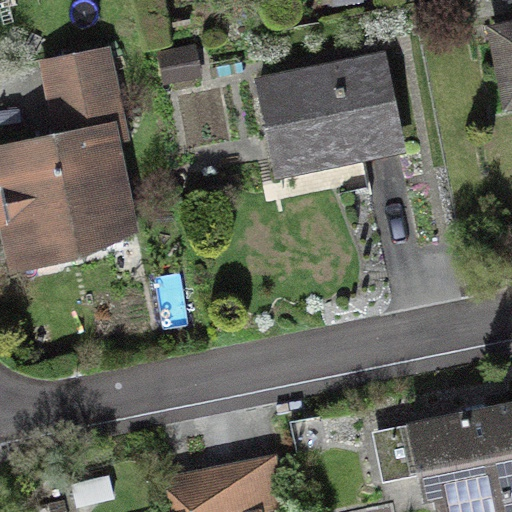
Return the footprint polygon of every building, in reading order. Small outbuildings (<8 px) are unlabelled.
[(511,24),(486,30),(502,116),(511,113),(511,24)] [(201,79),(195,47),(157,54),(163,87),(201,79)] [(107,143),(121,139),(104,56),(51,67),(62,137),(0,152),(0,163),(19,261),(79,246),(121,223),(107,143)] [(254,83),(272,172),(404,145),(386,56),(254,83)] [(511,511),(511,407),(372,434),(382,484),(418,477),(424,509),(435,507),(435,511),(511,511)] [(258,511),(247,462),(198,472),(206,511),(258,511)] [(78,511),(116,504),(110,478),(70,487),(75,511),(78,511)]
